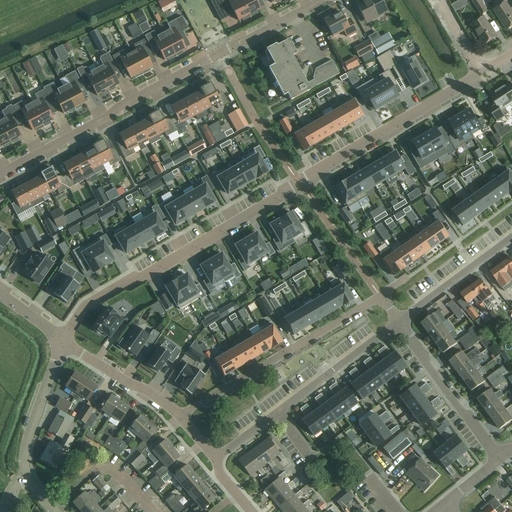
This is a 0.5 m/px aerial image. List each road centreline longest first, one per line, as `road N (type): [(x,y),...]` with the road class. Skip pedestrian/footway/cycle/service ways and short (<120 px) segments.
road 1 (residential): [(56,342),(85,307),(480,70)]
road 2 (residential): [(319,0),(0,170)]
road 3 (residential): [(176,417),(378,296)]
road 4 (residential): [(397,321),(212,460)]
road 5 (residential): [(397,321),(498,459)]
road 6 (unclassified): [(29,480),(25,453),(56,342)]
road 7 (residential): [(511,236),(397,321)]
road 8 (residential): [(176,417),(56,342)]
